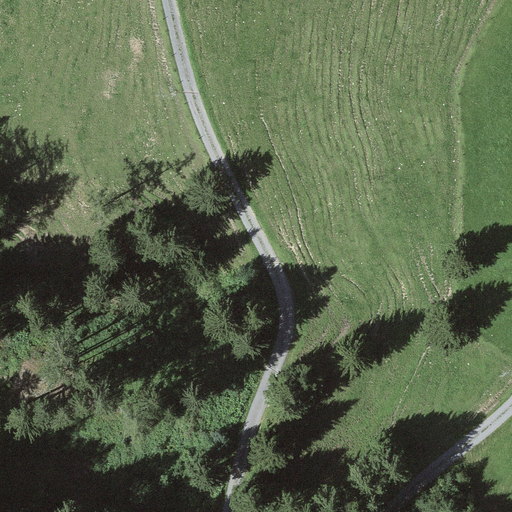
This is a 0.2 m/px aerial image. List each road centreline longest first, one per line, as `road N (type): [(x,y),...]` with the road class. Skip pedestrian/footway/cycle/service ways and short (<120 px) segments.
road 1 (track): [(231,511),(286,332),(276,278),(214,150),(171,0)]
road 2 (track): [(511,408),(424,477),(394,511)]
